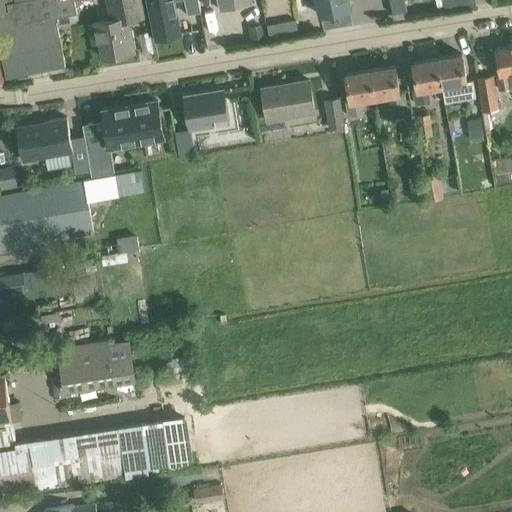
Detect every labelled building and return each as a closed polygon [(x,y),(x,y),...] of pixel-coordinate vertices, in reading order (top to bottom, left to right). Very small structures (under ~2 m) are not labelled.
[(58,22),(70,20),(79,18),(75,0),(0,0),(0,56),(2,56),(7,77),(66,65),(62,43),(59,29),(58,22)] [(135,51),(129,18),(142,16),(139,0),(109,0),(113,19),(89,24),(93,43),(100,41),(103,58),(135,51)] [(180,33),(174,2),(184,0),(189,21),(202,18),(198,0),(148,0),(156,38),(180,33)] [(252,2),(251,0),(218,0),(220,9),(252,2)] [(350,8),(348,0),(317,0),(321,15),(350,8)] [(392,8),(390,0),(373,0),(375,11),(392,8)] [(390,0),(393,14),(407,10),(404,0),(390,0)] [(71,26),(70,20),(58,22),(59,29),(71,26)] [(297,21),(283,24),(285,38),(300,35),(297,21)] [(262,26),(248,29),(251,41),(265,38),(262,26)] [(511,88),(511,44),(495,48),(499,73),(497,74),(500,91),(511,88)] [(467,80),(462,53),(438,57),(443,86),(442,86),(445,102),(476,96),(473,79),(467,80)] [(443,86),(438,57),(413,62),(418,89),(413,90),(416,103),(430,101),(428,88),(442,86),(443,86)] [(400,92),(395,65),(371,69),(376,98),(390,95),(392,108),(407,105),(405,91),(400,92)] [(376,98),(371,69),(346,73),(351,100),(346,101),(349,115),(363,112),(361,100),(376,98)] [(493,74),(478,77),(484,111),(499,108),(493,74)] [(315,111),(310,79),(262,87),(268,119),(315,111)] [(224,89),(185,96),(190,128),(229,122),(224,89)] [(344,125),(339,98),(325,100),(329,127),(344,125)] [(159,104),(103,114),(108,139),(86,143),(91,169),(92,176),(117,171),(113,151),(165,142),(159,104)] [(430,115),(417,116),(420,138),(433,136),(430,115)] [(67,116),(45,121),(45,124),(18,129),(23,160),(72,151),(76,172),(91,169),(86,143),(85,135),(71,137),(67,116)] [(481,117),(468,119),(471,138),(484,136),(481,117)] [(190,128),(175,131),(180,159),(195,157),(190,128)] [(16,167),(0,169),(0,171),(3,189),(18,187),(16,167)] [(0,194),(0,250),(93,233),(87,198),(145,188),(142,169),(0,194)] [(423,182),(409,184),(412,202),(426,199),(423,182)] [(389,191),(381,192),(384,207),(392,205),(389,191)] [(119,243),(91,247),(92,258),(100,257),(102,257),(128,252),(140,250),(140,249),(138,235),(118,238),(119,243)] [(24,270),(0,274),(0,294),(27,290),(24,270)] [(47,330),(24,335),(28,352),(51,348),(47,330)] [(128,339),(110,341),(63,348),(69,392),(134,383),(128,339)] [(0,493),(193,463),(185,415),(16,442),(13,423),(24,421),(21,404),(11,406),(6,378),(0,378),(0,493)] [(220,483),(194,487),(197,502),(223,498),(225,497),(223,483),(220,483)] [(45,510),(42,510),(42,511),(97,511),(96,502),(74,505),(74,503),(45,507),(45,510)]
